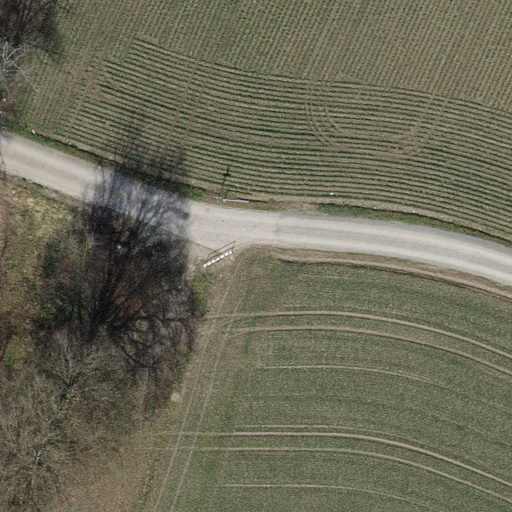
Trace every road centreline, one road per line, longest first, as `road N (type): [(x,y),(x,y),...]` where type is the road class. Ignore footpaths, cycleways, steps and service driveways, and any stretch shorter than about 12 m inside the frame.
road 1 (track): [(186,215),(421,246),(511,270)]
road 2 (track): [(186,215),(0,148)]
